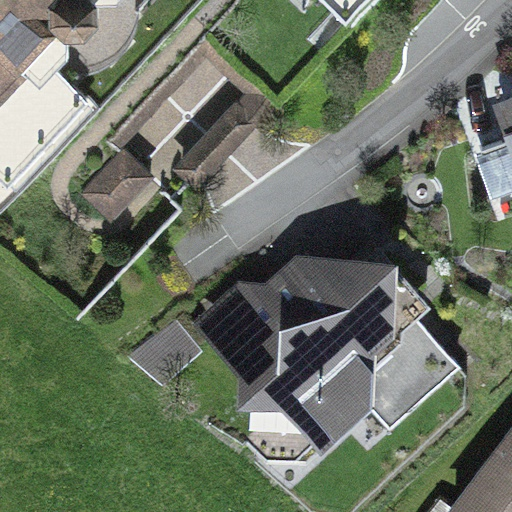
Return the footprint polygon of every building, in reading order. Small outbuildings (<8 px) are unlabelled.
[(0,0),(0,88),(90,0),(0,0)] [(511,105),(500,110),(511,139),(511,105)] [(186,151),(236,203),(280,161),(230,108),(186,151)] [(132,157),(103,190),(133,214),(161,182),(132,157)] [(310,266),(243,338),(359,441),(397,400),(432,433),(492,368),(431,314),(442,303),(398,264),(374,291),(310,266)] [(511,511),(511,447),(462,510),(464,511),(511,511)]
